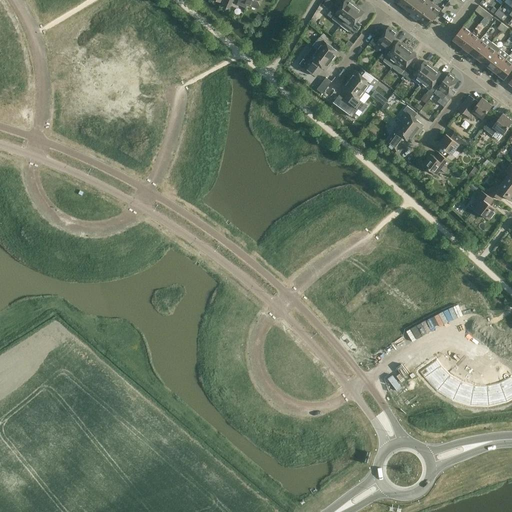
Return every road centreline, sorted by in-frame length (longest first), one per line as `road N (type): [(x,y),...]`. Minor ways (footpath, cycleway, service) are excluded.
road 1 (unclassified): [(511,295),(177,0)]
road 2 (residential): [(277,308),(257,348),(263,383),(299,407),(323,407),(352,391)]
road 3 (residential): [(290,296),(152,193)]
road 4 (residential): [(141,209),(182,230),(277,308)]
road 5 (residential): [(141,209),(112,227),(67,224),(36,190),(35,156)]
road 6 (residential): [(37,139),(36,56),(14,0)]
road 7 (residential): [(152,193),(37,139)]
road 8 (residential): [(366,379),(449,330),(473,329)]
